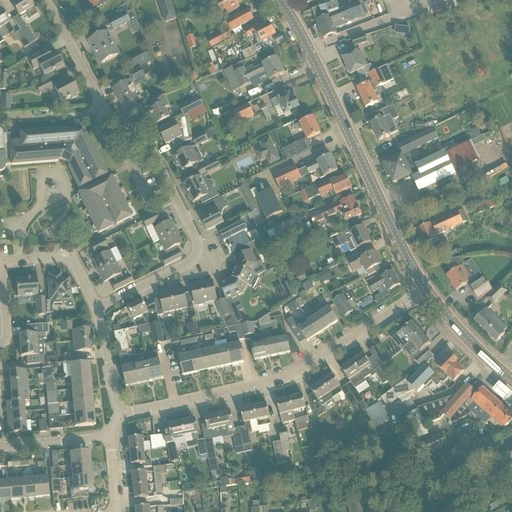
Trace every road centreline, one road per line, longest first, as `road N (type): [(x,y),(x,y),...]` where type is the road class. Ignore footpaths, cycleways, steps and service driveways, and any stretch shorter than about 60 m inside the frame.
road 1 (residential): [(95,308),(191,261),(196,239),(144,138),(108,122),(43,0)]
road 2 (residential): [(120,415),(275,381),(424,288)]
road 3 (primary): [(279,0),(424,288)]
road 4 (unknown): [(308,50),(419,11),(421,0)]
road 5 (primary): [(511,380),(424,288)]
road 6 (residential): [(1,261),(69,259),(95,308)]
